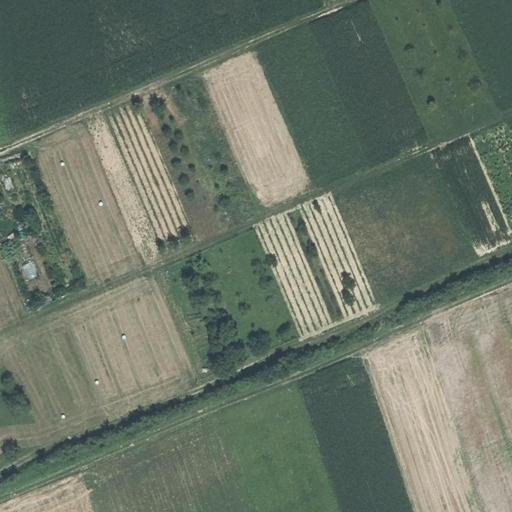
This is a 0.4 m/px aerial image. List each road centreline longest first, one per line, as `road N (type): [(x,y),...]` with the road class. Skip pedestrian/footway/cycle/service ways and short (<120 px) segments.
road 1 (track): [(511,253),(0,476)]
road 2 (track): [(511,113),(0,333)]
road 3 (track): [(362,0),(0,150)]
